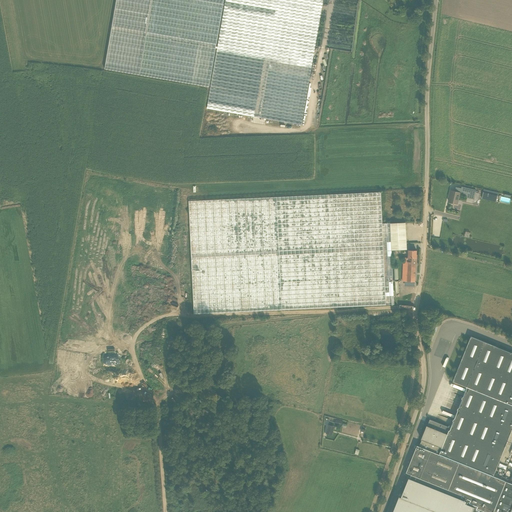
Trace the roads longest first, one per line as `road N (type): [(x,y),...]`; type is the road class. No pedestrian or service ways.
road 1 (unclassified): [(382,511),(423,377),(415,306),(436,0)]
road 2 (track): [(415,306),(167,314),(134,335),(132,351),(157,404),(164,511)]
